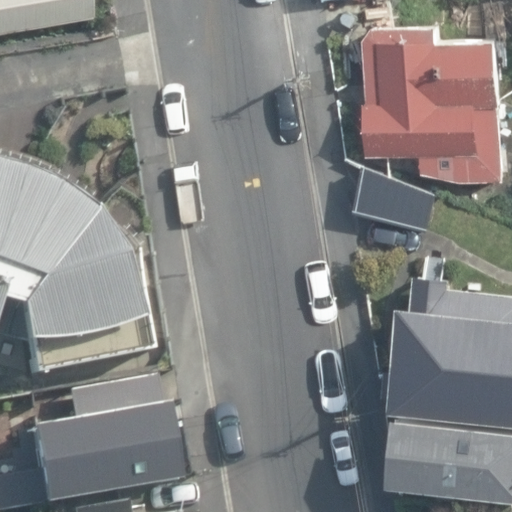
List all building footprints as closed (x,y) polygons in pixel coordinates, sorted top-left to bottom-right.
[(0,0),(0,28),(102,10),(99,0),(0,0)] [(382,19),(372,34),(375,151),(426,150),(428,169),(470,178),(510,175),(511,98),(511,28),(451,30),(452,18),(382,19)] [(443,187),(375,159),(362,208),(433,226),(443,187)] [(0,359),(41,366),(143,343),(117,257),(86,206),(14,168),(0,165),(0,359)] [(404,403),(511,413),(511,285),(460,280),(461,270),(423,267),(421,294),(415,294),(414,311),(406,316),(400,323),(397,333),(398,344),(401,351),(408,359),(404,403)] [(166,478),(148,367),(59,384),(64,413),(19,420),(36,498),(166,478)] [(403,477),(511,490),(511,418),(410,407),(403,477)]
